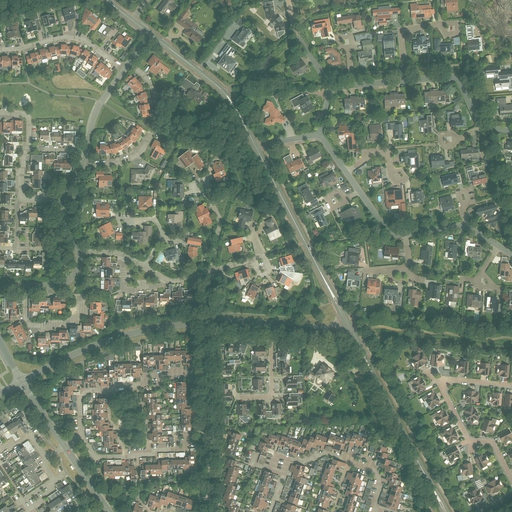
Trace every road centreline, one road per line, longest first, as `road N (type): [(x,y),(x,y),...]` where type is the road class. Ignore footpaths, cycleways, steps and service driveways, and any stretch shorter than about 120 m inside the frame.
road 1 (tertiary): [(271,324),(155,328),(105,341),(22,382)]
road 2 (residential): [(511,481),(491,444),(468,440),(438,380),(511,386)]
road 3 (tertiary): [(444,511),(363,354)]
road 4 (tertiary): [(330,291),(256,147)]
road 5 (residential): [(83,159),(137,156),(153,128),(154,92),(129,62)]
road 6 (tertiary): [(256,147),(224,92),(149,34)]
road 7 (unclassified): [(0,51),(66,37),(124,69)]
road 8 (residential): [(372,511),(381,484),(375,469),(326,453),(289,459)]
road 9 (residential): [(81,435),(100,457),(180,450),(180,434)]
